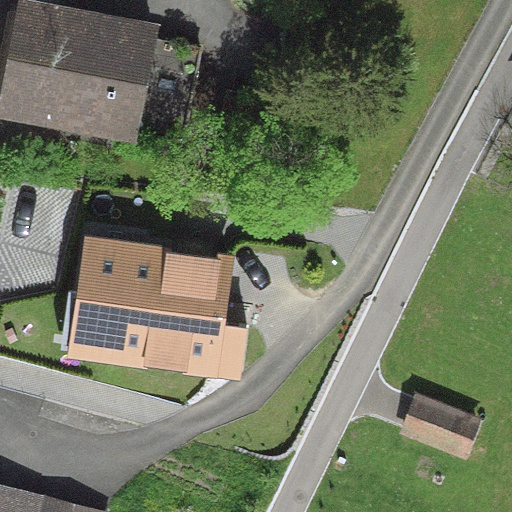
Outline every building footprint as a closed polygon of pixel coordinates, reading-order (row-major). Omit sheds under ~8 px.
[(177,141),(188,86),(196,49),(146,40),(148,34),(19,9),(0,103),(0,108),(128,134),(128,131),(177,141)] [(263,179),(277,103),(223,92),(208,168),(263,179)] [(116,208),(8,180),(0,217),(0,332),(63,346),(73,304),(138,319),(161,220),(116,209),(116,208)] [(472,425),(413,401),(401,432),(460,455),(472,425)] [(0,511),(29,511),(32,501),(0,492),(0,511)] [(87,511),(38,499),(34,511),(87,511)]
